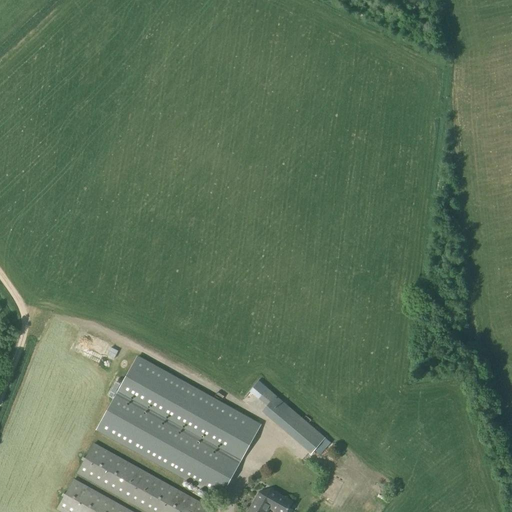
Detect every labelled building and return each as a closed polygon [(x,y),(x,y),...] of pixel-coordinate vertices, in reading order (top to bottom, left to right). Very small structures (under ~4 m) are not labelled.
[(211,493),(218,481),(227,486),(254,438),(245,433),(252,421),(138,357),(97,430),(211,493)] [(287,432),(300,417),(282,401),(266,388),(258,398),(266,405),(262,411),(269,417),(287,432)] [(78,473),(148,511),(212,511),(213,510),(94,444),(78,473)] [(58,509),(63,511),(131,511),(74,480),(58,509)] [(247,511),(267,511),(269,509),(274,511),(291,511),(293,509),(291,509),(295,502),(270,488),(258,492),(247,511)]
